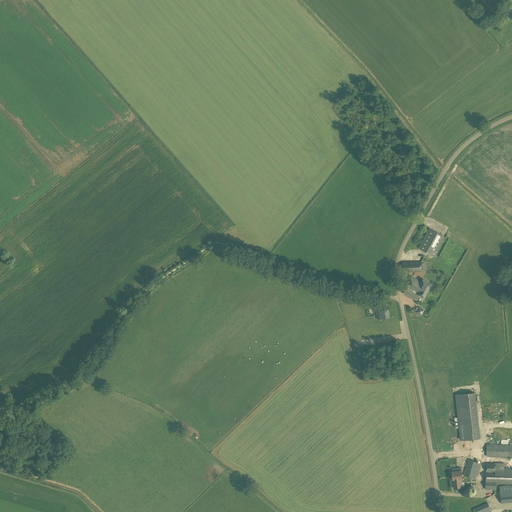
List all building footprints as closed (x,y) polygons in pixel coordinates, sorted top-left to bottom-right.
[(435,257),(438,252),(436,251),(444,236),(429,228),(418,248),(435,257)] [(402,272),(422,272),(422,261),(402,262),(402,272)] [(421,281),(412,276),(407,287),(403,294),(416,301),(419,295),(424,298),(432,284),(422,279),(421,281)] [(378,320),(390,318),(387,306),(375,308),(378,320)] [(460,440),(480,438),(475,392),(455,394),(460,440)] [(511,444),(486,444),(486,457),(511,457),(511,444)] [(477,479),(481,463),(468,459),(464,475),(477,479)] [(511,468),(504,468),(504,463),(495,463),(486,463),(486,482),(485,490),(496,490),(496,484),(511,484),(511,468)] [(461,470),(461,468),(452,469),(452,471),(451,471),(452,476),(458,476),(458,477),(460,477),(461,479),(462,479),(461,470)] [(462,479),(461,479),(460,477),(458,477),(458,476),(452,476),(452,480),(453,480),(454,488),(462,487),(461,479),(462,479)] [(511,502),(511,485),(509,485),(499,486),(501,503),(511,502)] [(474,511),(489,511),(491,511),(488,503),(473,509),(474,511)]
